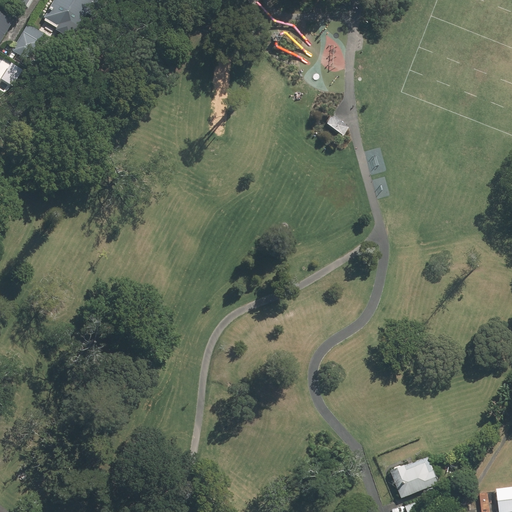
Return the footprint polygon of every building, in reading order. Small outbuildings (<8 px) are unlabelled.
[(55,0),(45,19),(75,35),(86,14),(93,18),(103,0),(55,0)] [(0,43),(13,23),(0,14),(0,43)] [(26,26),(12,51),(30,60),(43,35),(26,26)] [(343,135),(349,127),(333,115),(327,123),(343,135)] [(429,457),(391,470),(401,499),(439,487),(429,457)] [(511,511),(511,486),(496,488),(498,511),(511,511)] [(490,511),(489,492),(480,493),(481,511),(490,511)] [(426,499),(405,507),(407,511),(430,511),(431,511),(426,499)]
